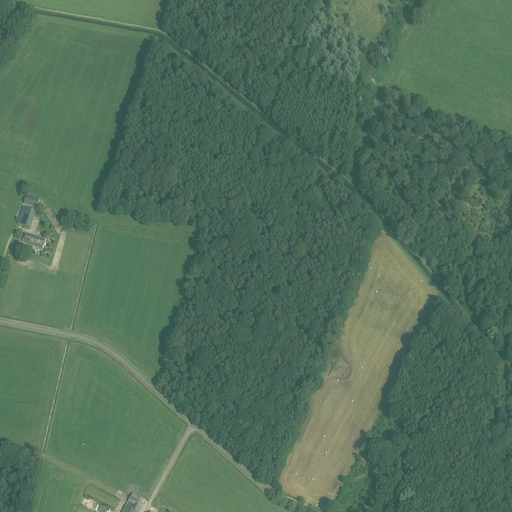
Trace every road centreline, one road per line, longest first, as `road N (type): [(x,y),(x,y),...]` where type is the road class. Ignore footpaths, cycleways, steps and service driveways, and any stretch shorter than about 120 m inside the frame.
road 1 (unclassified): [(310,511),(259,483),(115,354),(85,339),(0,321)]
road 2 (track): [(347,178),(419,0)]
